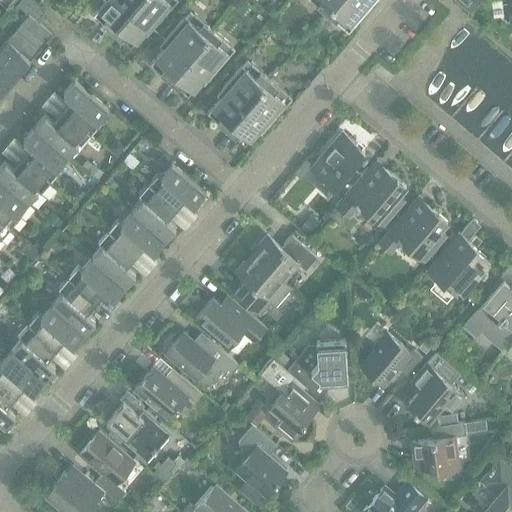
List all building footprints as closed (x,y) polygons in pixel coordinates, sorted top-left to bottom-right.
[(0,46),(0,62),(16,76),(16,75),(52,33),(37,20),(45,10),(34,0),(19,0),(17,4),(28,14),(0,46)] [(112,30),(137,0),(104,0),(93,14),(112,30)] [(169,1),(170,0),(137,0),(112,30),(131,46),(148,26),(151,30),(173,5),(169,1)] [(312,0),(326,12),(336,0),(312,0)] [(336,0),(326,12),(345,28),(350,22),(353,25),(374,0),(336,0)] [(475,0),(456,0),(469,10),(477,1),(475,0)] [(169,79),(213,28),(194,12),(189,18),(185,15),(163,40),(167,43),(150,63),(169,79)] [(213,28),(169,79),(188,95),(205,75),(208,79),(230,54),(226,50),(232,44),(213,28)] [(290,36),(289,41),(294,45),(299,43),(300,38),(295,34),(290,36)] [(226,128),(270,77),(251,61),(246,67),(242,64),(220,89),(224,92),(207,112),(226,128)] [(15,77),(16,76),(0,62),(0,93),(15,76),(15,77)] [(283,99),(288,93),(270,77),(226,128),(245,144),(262,124),(265,127),(287,102),(283,99)] [(63,109),(91,134),(101,122),(98,119),(108,107),(75,78),(63,91),(72,99),(63,109)] [(81,145),(91,134),(63,109),(53,120),(45,113),(34,126),(68,154),(78,143),(81,145)] [(57,166),(68,154),(34,126),(23,138),(32,145),(22,156),(51,180),(61,169),(57,166)] [(348,169),(365,150),(342,130),(311,166),(333,185),(326,193),(336,201),(357,177),(348,169)] [(115,139),(109,146),(116,153),(123,146),(115,139)] [(132,149),(122,160),(132,169),(142,158),(132,149)] [(41,192),(51,180),(22,156),(13,167),(5,160),(0,165),(0,177),(27,201),(37,189),(41,192)] [(406,185),(377,160),(338,206),(349,215),(359,204),(383,224),(404,199),(398,194),(406,185)] [(148,183),(176,207),(186,196),(194,204),(205,190),(172,162),(161,174),(158,171),(148,183)] [(96,179),(103,171),(93,163),(87,171),(96,179)] [(17,213),(27,201),(0,177),(0,217),(11,227),(21,215),(17,213)] [(110,177),(104,183),(112,189),(117,183),(110,177)] [(167,218),(176,207),(148,183),(138,194),(141,197),(131,209),(165,238),(176,225),(167,218)] [(70,197),(77,203),(86,192),(79,187),(70,197)] [(448,220),(419,195),(379,241),(391,251),(401,239),(424,259),(446,235),(440,229),(448,220)] [(331,217),(340,225),(348,216),(338,208),(331,217)] [(154,250),(165,238),(131,209),(121,221),(118,218),(108,229),(136,254),(146,243),(154,250)] [(46,217),(57,226),(63,219),(52,210),(46,217)] [(301,226),(309,233),(319,221),(311,214),(301,226)] [(0,238),(1,239),(11,227),(0,217),(0,238)] [(127,264),(136,254),(108,229),(98,241),(101,244),(91,256),(125,284),(136,272),(127,264)] [(469,242),(458,233),(426,270),(438,279),(442,275),(458,288),(454,293),(459,298),(467,289),(470,287),(473,284),(476,281),(479,278),(480,274),(482,271),(484,272),(488,268),(486,266),(491,261),(469,242)] [(251,252),(284,280),(299,263),(306,269),(317,256),(291,234),(281,246),(267,234),(251,252)] [(32,245),(39,252),(46,244),(39,238),(32,245)] [(32,260),(39,252),(31,246),(24,254),(32,260)] [(284,281),(284,280),(251,252),(236,270),(246,279),(235,292),(260,314),(272,300),(277,304),(291,287),(284,281)] [(114,297),(125,284),(91,256),(81,267),(78,265),(68,276),(96,301),(105,290),(114,297)] [(87,311),(96,301),(68,276),(58,288),(61,291),(51,302),(85,331),(95,318),(87,311)] [(511,285),(508,282),(503,278),(492,291),(464,324),(477,336),(482,330),(503,348),(511,337),(511,285)] [(267,326),(253,314),(233,297),(225,306),(213,296),(196,316),(229,343),(240,330),(254,342),(267,326)] [(8,306),(2,301),(0,303),(0,313),(1,315),(8,306)] [(74,344),(85,331),(51,302),(41,314),(38,311),(28,323),(56,347),(65,337),(74,344)] [(191,307),(186,314),(189,317),(195,311),(191,307)] [(47,358),(56,347),(28,323),(18,335),(21,337),(11,349),(44,378),(55,365),(47,358)] [(239,363),(226,352),(208,336),(200,345),(183,331),(165,352),(197,379),(198,380),(200,381),(201,382),(203,382),(205,383),(207,383),(209,383),(211,382),(213,382),(215,381),(216,380),(218,379),(219,377),(224,372),(228,376),(239,363)] [(407,374),(423,356),(413,348),(410,351),(387,331),(373,347),(375,348),(361,364),(383,383),(398,366),(407,374)] [(287,368),(307,385),(320,397),(333,382),(348,381),(345,339),(316,341),(316,343),(308,344),(287,368)] [(34,390),(44,378),(11,349),(1,361),(0,360),(0,380),(16,394),(25,383),(34,390)] [(279,350),(274,357),(283,365),(289,358),(279,350)] [(463,393),(451,383),(460,373),(436,352),(414,377),(423,385),(408,402),(428,419),(443,402),(450,408),(463,393)] [(303,389),(307,385),(287,368),(283,365),(274,357),(260,373),(282,392),(271,406),(282,415),(274,424),(291,439),(306,422),(304,421),(320,403),(303,389)] [(202,392),(177,371),(170,380),(153,366),(135,387),(169,416),(187,395),(194,401),(202,392)] [(7,405),(16,394),(0,380),(0,421),(4,425),(15,412),(7,405)] [(225,400),(220,407),(224,410),(230,404),(225,400)] [(147,460),(172,432),(143,407),(138,413),(124,401),(107,421),(125,436),(123,439),(147,460)] [(246,416),(256,425),(266,413),(255,405),(246,416)] [(465,421),(437,425),(439,437),(411,441),(415,468),(437,465),(437,470),(459,467),(455,435),(466,434),(466,431),(466,430),(465,422),(465,421)] [(472,421),(465,422),(466,430),(466,431),(474,430),(472,421)] [(255,503),(264,493),(274,481),(276,482),(287,470),(264,450),(273,440),(252,422),(238,439),(244,458),(235,468),(247,479),(239,489),(255,503)] [(94,481),(104,489),(117,501),(126,490),(116,482),(134,460),(99,430),(79,452),(102,472),(94,481)] [(168,455),(154,472),(165,481),(183,460),(178,455),(174,461),(168,455)] [(511,511),(511,470),(499,459),(493,467),(492,466),(488,471),(489,471),(482,479),(498,493),(483,511),(484,511),(511,511)] [(104,489),(94,481),(85,473),(77,483),(64,471),(45,492),(69,511),(87,511),(98,500),(96,498),(104,489)] [(415,511),(414,511),(426,496),(408,480),(395,495),(384,485),(363,510),(365,511),(415,511)] [(249,511),(217,484),(196,508),(190,502),(181,511),(249,511)]
